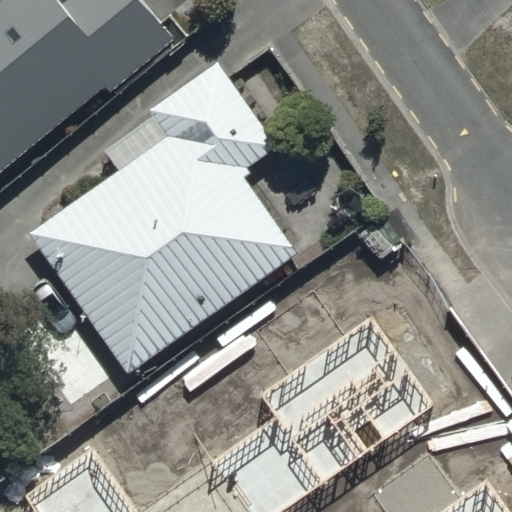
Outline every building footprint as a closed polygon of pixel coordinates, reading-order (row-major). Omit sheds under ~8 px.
[(0,0),(0,157),(103,78),(107,84),(175,31),(150,0),(0,0)] [(166,124),(27,220),(125,362),(299,242),(241,158),(275,135),(216,49),(147,97),(166,124)] [(373,322),(264,398),(278,419),(213,465),(245,511),(284,511),(434,408),(373,322)] [(131,511),(92,454),(22,501),(28,511),(131,511)] [(497,511),(481,489),(447,511),(497,511)]
